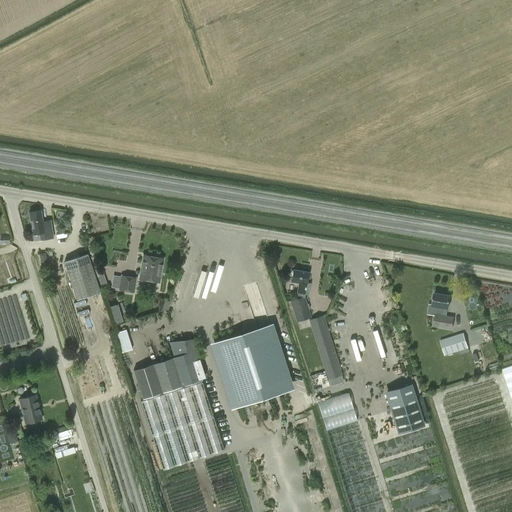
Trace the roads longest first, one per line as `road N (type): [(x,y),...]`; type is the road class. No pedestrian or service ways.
road 1 (unclassified): [(511,275),(1,190)]
road 2 (unclassified): [(104,511),(1,190)]
road 3 (unknown): [(201,322),(229,414),(274,453),(297,511)]
